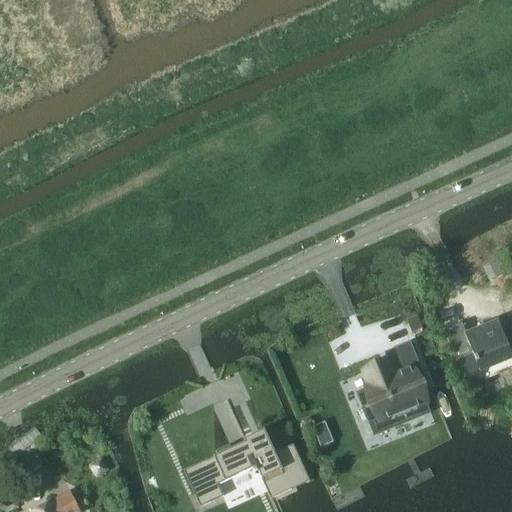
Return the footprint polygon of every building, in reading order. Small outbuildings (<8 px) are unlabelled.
[(489,280),(504,273),(499,262),(483,269),(489,280)] [(411,334),(422,329),(417,316),(406,320),(411,334)] [(511,354),(502,329),(500,322),(466,335),(462,324),(445,331),(468,389),(511,371),(511,354)] [(368,389),(357,393),(375,436),(430,413),(427,404),(416,377),(422,374),(410,343),(385,353),(388,358),(360,370),(368,389)] [(218,456),(184,471),(200,508),(224,497),(218,485),(253,469),(256,468),(258,472),(259,472),(264,485),(282,477),(289,492),(310,482),(293,446),(275,454),(266,434),(264,430),(252,436),(253,436),(245,440),(245,439),(243,440),(245,444),(231,450),(229,446),(216,452),(218,456)] [(109,470),(101,457),(88,466),(96,479),(109,470)] [(78,511),(69,494),(33,511),(78,511)]
